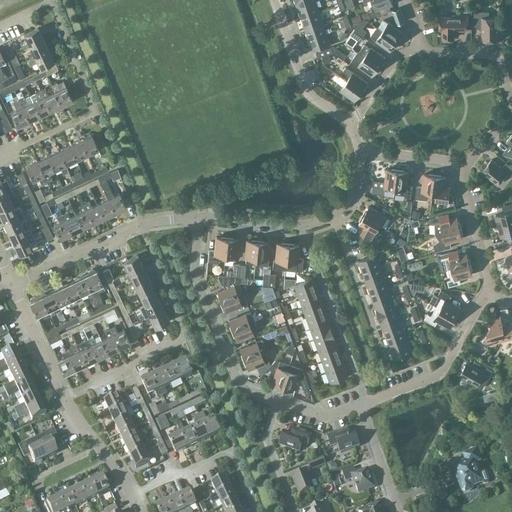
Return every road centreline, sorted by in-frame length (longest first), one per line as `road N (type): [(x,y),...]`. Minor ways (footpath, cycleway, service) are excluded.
road 1 (unclassified): [(61,398),(183,336),(141,224)]
road 2 (residential): [(196,217),(194,277),(237,384),(276,401)]
road 3 (residential): [(0,156),(91,111),(51,5)]
road 4 (residential): [(196,217),(319,221),(350,195),(357,150)]
road 5 (residential): [(459,164),(510,109),(501,67),(488,54),(417,49)]
road 6 (residential): [(361,404),(436,375),(485,292)]
road 7 (residential): [(350,124),(306,93),(274,0)]
road 8 (residential): [(12,285),(141,224)]
road 9 (residential): [(485,292),(459,164)]
road 10 (residential): [(61,398),(12,285)]
